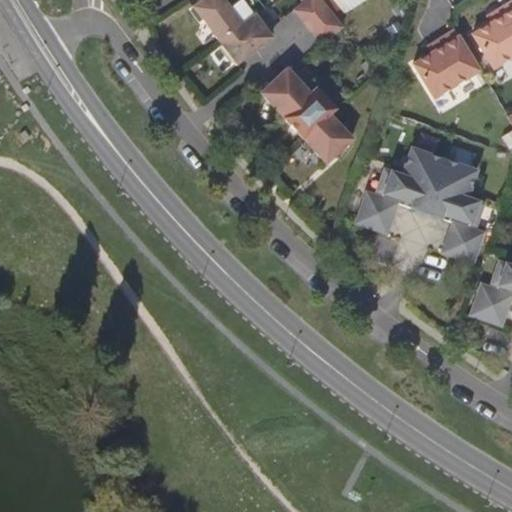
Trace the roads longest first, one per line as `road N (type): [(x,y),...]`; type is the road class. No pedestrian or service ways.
road 1 (tertiary): [(39,51),(127,175),(246,302),(398,424),(511,490)]
road 2 (residential): [(511,409),(348,293),(282,232),(214,162),(113,32),(85,27),(39,51)]
